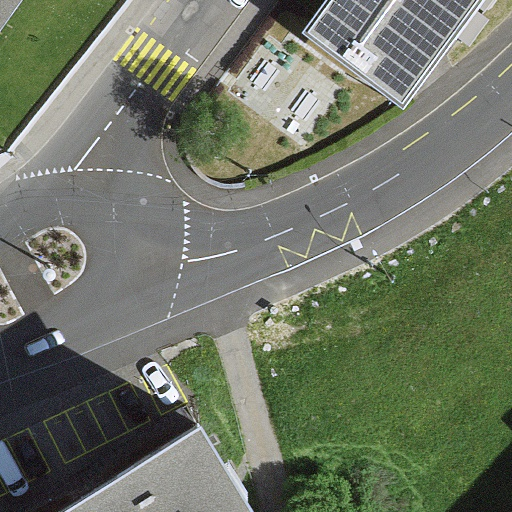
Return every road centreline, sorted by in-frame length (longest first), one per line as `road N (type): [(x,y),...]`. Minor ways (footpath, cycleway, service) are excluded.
road 1 (residential): [(511,94),(440,153),(333,212),(240,248),(115,271)]
road 2 (residential): [(199,0),(62,202)]
road 3 (unknown): [(257,296),(252,394),(279,511)]
road 4 (residential): [(0,354),(70,319),(115,271)]
